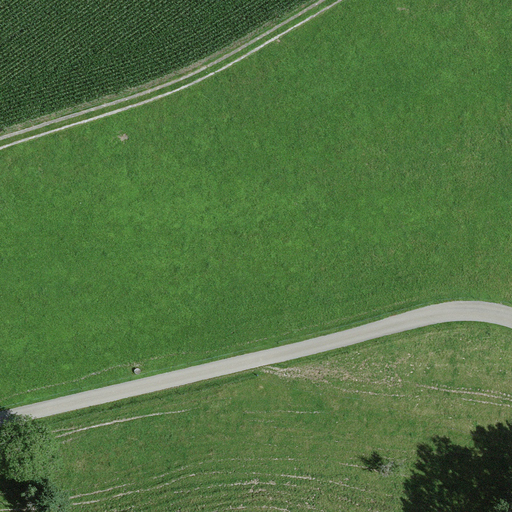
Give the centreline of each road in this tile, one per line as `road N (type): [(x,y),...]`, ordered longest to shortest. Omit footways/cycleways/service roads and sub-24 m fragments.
road 1 (unclassified): [(0,423),(437,322),(511,322)]
road 2 (track): [(336,0),(204,79),(0,148)]
